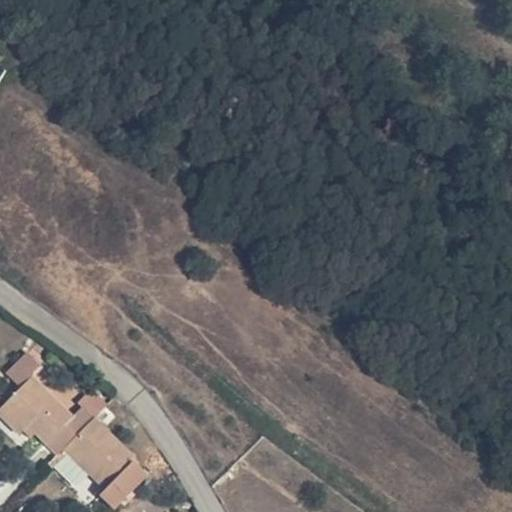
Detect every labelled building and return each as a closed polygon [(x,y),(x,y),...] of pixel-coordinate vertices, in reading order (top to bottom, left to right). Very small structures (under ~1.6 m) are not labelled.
[(83,404),(80,401),(27,351),(6,373),(22,389),(34,376),(74,413),(83,404)] [(61,453),(68,446),(96,416),(83,404),(74,413),(34,376),(22,389),(0,412),(20,431),(23,427),(28,422),(39,433),(61,453)] [(80,401),(83,404),(96,416),(111,401),(95,386),(80,401)] [(96,416),(68,446),(110,486),(100,496),(116,511),(150,476),(134,461),(139,457),(96,416)] [(39,433),(28,422),(23,427),(34,438),(39,433)]
